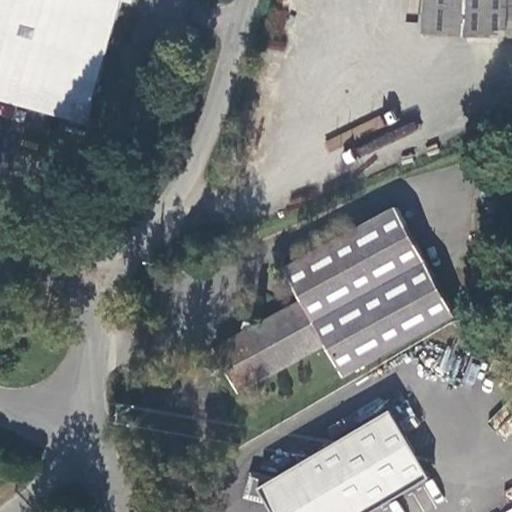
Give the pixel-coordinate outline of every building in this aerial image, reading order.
[(0,0),(0,93),(94,121),(128,0),(0,0)] [(511,27),(511,0),(432,0),(432,24),(511,27)] [(511,160),(507,159),(501,197),(511,198),(511,160)] [(487,251),(493,205),(473,203),(467,249),(487,251)] [(463,310),(404,204),(296,265),(316,302),(296,314),(291,305),(221,344),(245,388),(316,350),(312,343),(333,333),(354,371),(463,310)] [(500,284),(507,254),(492,250),(486,281),(500,284)] [(370,511),(434,476),(395,408),(281,475),(252,468),(245,494),(272,500),(270,497),(285,503),(282,511),(370,511)] [(272,500),(278,511),(282,511),(285,503),(270,497),(272,500)]
